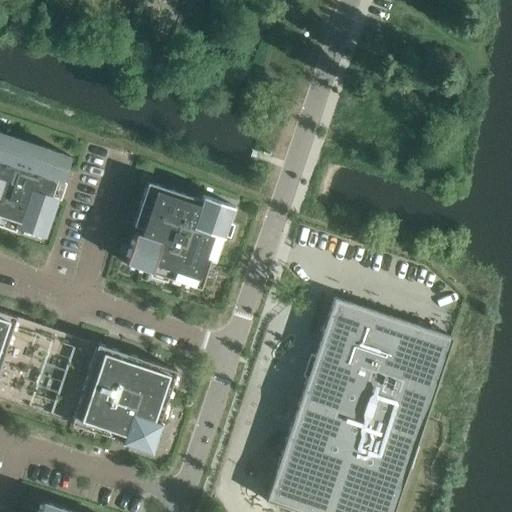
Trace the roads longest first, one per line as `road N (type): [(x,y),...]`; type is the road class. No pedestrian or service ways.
road 1 (residential): [(228,352),(353,0)]
road 2 (residential): [(0,266),(228,352)]
road 3 (residential): [(0,439),(183,500)]
road 4 (residential): [(183,500),(228,352)]
road 5 (unknown): [(70,292),(117,163)]
